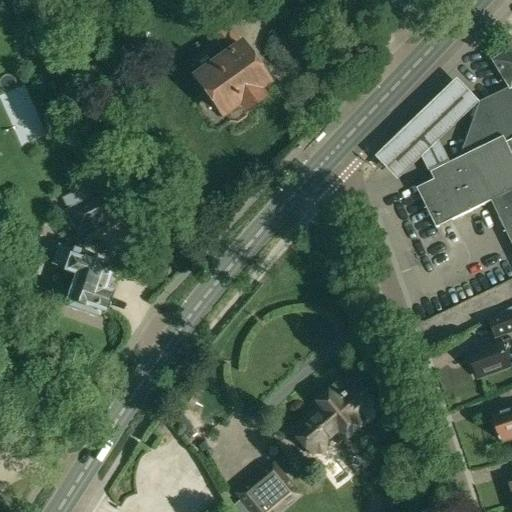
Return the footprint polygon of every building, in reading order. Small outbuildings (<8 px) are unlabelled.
[(29,0),(11,0),(17,16),(33,10),(29,0)] [(240,0),(231,0),(214,8),(223,25),(247,13),(240,0)] [(41,28),(33,32),(38,43),(47,38),(41,28)] [(221,58),(192,79),(220,118),(223,115),(228,122),(236,124),(244,119),(245,109),(261,97),(256,90),(266,83),(239,46),(228,29),(210,42),(221,58)] [(511,51),(495,62),(511,88),(511,87),(511,51)] [(457,82),(378,160),(399,182),(479,104),(457,82)] [(437,185),(419,194),(436,228),(492,201),(511,243),(511,93),(510,89),(480,103),(462,152),(449,159),(451,163),(431,173),(437,185)] [(68,210),(101,194),(95,183),(62,199),(68,210)] [(68,210),(66,211),(68,217),(74,229),(77,234),(114,216),(113,215),(107,218),(97,198),(103,195),(102,194),(101,194),(68,210)] [(74,229),(68,217),(57,222),(63,234),(74,229)] [(58,246),(52,265),(65,270),(64,272),(75,275),(67,300),(98,310),(106,313),(110,299),(103,296),(102,296),(111,267),(94,262),(96,257),(73,250),(72,251),(72,250),(58,246)] [(511,312),(490,320),(495,337),(511,330),(511,312)] [(500,343),(470,354),(479,378),(509,368),(509,366),(511,364),(511,340),(501,345),(500,343)] [(292,432),(311,454),(337,432),(340,436),(352,426),(346,419),(368,402),(356,388),(336,404),(329,396),(318,405),(321,408),(292,432)] [(511,409),(492,416),(500,441),(511,437),(511,409)] [(187,434),(189,433),(193,438),(197,434),(193,429),(194,429),(185,417),(178,422),(187,434)] [(274,463),(241,491),(258,511),(277,511),(300,494),(274,463)] [(337,475),(345,488),(355,482),(348,469),(337,475)]
